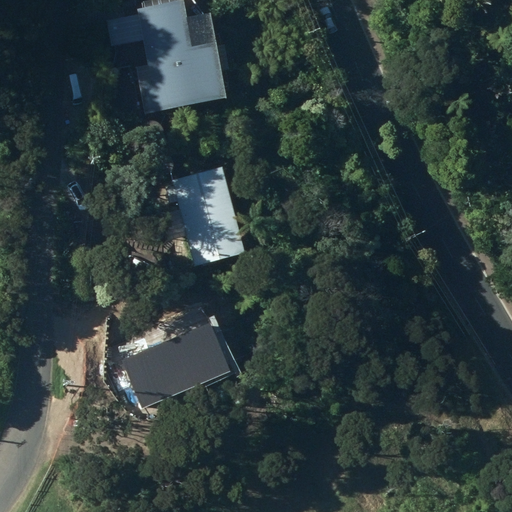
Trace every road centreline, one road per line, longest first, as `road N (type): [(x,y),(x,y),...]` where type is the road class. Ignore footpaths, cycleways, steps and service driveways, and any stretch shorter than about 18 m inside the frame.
road 1 (residential): [(0,489),(17,460),(36,359),(53,0)]
road 2 (tertiary): [(328,0),(377,119),(511,357)]
